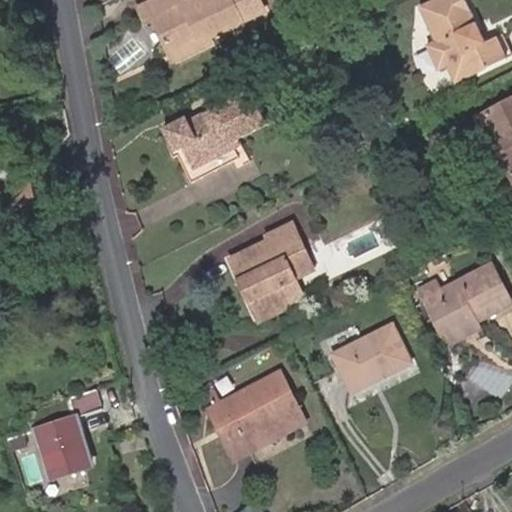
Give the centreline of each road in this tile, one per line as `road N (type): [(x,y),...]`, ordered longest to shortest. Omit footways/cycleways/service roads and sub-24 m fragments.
road 1 (residential): [(193,511),(116,274),(61,0)]
road 2 (residential): [(398,511),(511,452)]
